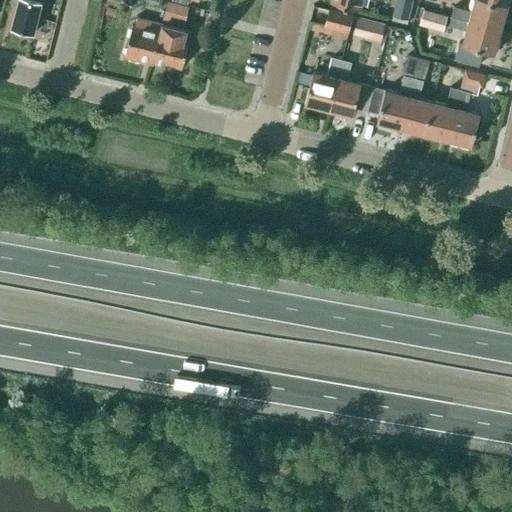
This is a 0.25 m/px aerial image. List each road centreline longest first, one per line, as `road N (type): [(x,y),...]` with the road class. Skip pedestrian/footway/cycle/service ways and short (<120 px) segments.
road 1 (motorway): [(511,351),(0,259)]
road 2 (motorway): [(0,344),(511,436)]
road 3 (residential): [(258,137),(0,68)]
road 4 (residential): [(501,196),(258,137)]
road 5 (residential): [(258,137),(295,0)]
